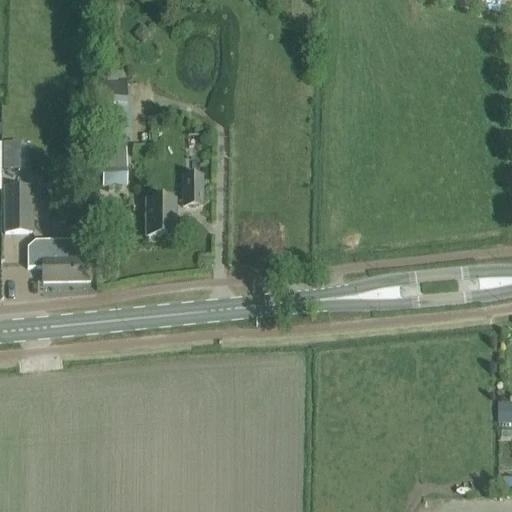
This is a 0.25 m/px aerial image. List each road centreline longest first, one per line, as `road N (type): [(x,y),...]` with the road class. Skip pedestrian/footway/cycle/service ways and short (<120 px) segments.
road 1 (secondary): [(0,332),(339,297)]
road 2 (secondary): [(511,273),(403,279),(339,297)]
road 3 (secondary): [(339,297),(403,303),(511,289)]
